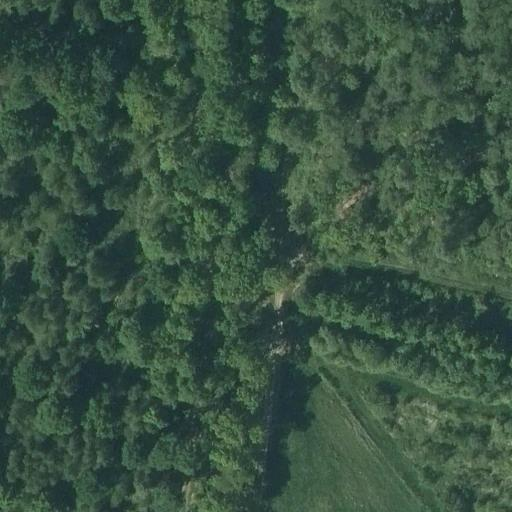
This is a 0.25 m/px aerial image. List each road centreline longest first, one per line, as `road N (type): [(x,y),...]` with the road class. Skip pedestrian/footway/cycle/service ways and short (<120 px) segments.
road 1 (track): [(242,0),(182,511)]
road 2 (track): [(248,511),(306,0)]
road 3 (track): [(511,298),(278,247)]
